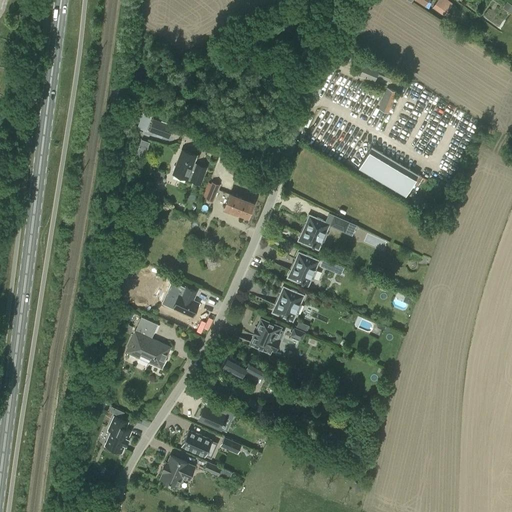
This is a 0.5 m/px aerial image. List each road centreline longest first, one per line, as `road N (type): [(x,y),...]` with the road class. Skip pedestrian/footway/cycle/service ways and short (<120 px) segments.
road 1 (unclassified): [(118,499),(253,248),(354,0)]
road 2 (primary): [(0,468),(60,0)]
